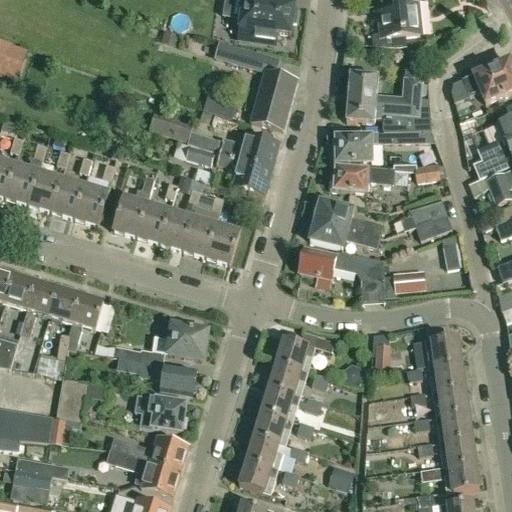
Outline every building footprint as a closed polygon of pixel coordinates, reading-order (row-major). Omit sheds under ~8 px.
[(278,36),(290,38),(292,25),(296,26),(298,11),(294,11),(294,9),(263,5),(263,0),(225,0),(225,1),(244,4),(238,42),(276,48),(278,36)] [(405,41),(417,39),(423,38),(418,6),(396,8),(397,12),(377,15),(380,39),(371,40),(373,50),(390,52),(399,52),(406,51),(405,41)] [(19,83),(28,54),(14,49),(14,47),(0,42),(0,79),(4,80),(4,78),(19,83)] [(265,60),(219,47),(214,64),(261,77),(265,60)] [(511,95),(511,67),(510,62),(462,83),(469,101),(480,96),(485,108),(511,95)] [(265,77),(261,92),(258,101),(291,110),(297,86),(265,77)] [(384,124),(383,137),(396,137),(422,137),(431,137),(429,104),(421,103),(422,84),(404,83),(402,102),(377,100),(378,81),(350,79),(347,111),(343,110),(343,123),(346,123),(346,126),(375,129),(375,123),(384,124)] [(234,114),(220,109),(222,104),(208,100),(203,115),(231,125),(234,114)] [(258,101),(256,110),(251,126),(284,135),(291,110),(258,101)] [(149,135),(187,147),(192,132),(154,119),(149,135)] [(511,121),(498,128),(504,143),(477,154),(482,166),(473,169),(479,184),(479,185),(485,183),(511,171),(511,121)] [(192,136),(188,148),(220,159),(273,174),(280,150),(247,140),(243,156),(223,150),(224,146),(192,136)] [(334,164),(337,164),(337,167),(371,167),(371,148),(393,147),(393,141),(396,141),(396,137),(383,137),(356,138),(356,142),(336,142),(337,154),(333,155),(334,164)] [(422,146),(422,137),(396,137),(396,141),(396,147),(422,146)] [(19,159),(23,144),(14,142),(10,156),(19,159)] [(273,174),(220,159),(188,148),(190,150),(185,164),(211,171),(214,158),(220,160),(218,168),(238,174),(233,190),(266,199),(273,174)] [(30,166),(28,173),(17,169),(6,203),(29,210),(40,176),(39,176),(46,151),(38,149),(34,162),(30,166)] [(65,172),(69,158),(61,156),(56,170),(65,172)] [(88,179),(92,165),(83,162),(79,176),(88,179)] [(17,169),(0,164),(0,201),(6,203),(17,169)] [(115,171),(106,169),(103,183),(111,186),(115,171)] [(438,169),(416,172),(415,177),(415,180),(417,187),(440,184),(438,169)] [(394,190),(395,175),(395,174),(394,174),(367,171),(366,176),(337,173),(335,183),(332,183),(330,195),(366,198),(367,187),(394,190)] [(495,210),(511,203),(509,195),(511,193),(511,175),(486,186),(489,193),(495,210)] [(40,176),(29,210),(52,217),(63,183),(40,176)] [(150,198),(155,183),(146,181),(142,195),(150,198)] [(86,190),(63,183),(52,217),(76,224),(86,190)] [(173,204),(178,190),(169,188),(165,202),(173,204)] [(109,197),(97,194),(86,190),(76,224),(99,231),(109,197)] [(196,211),(201,197),(192,194),(188,209),(196,211)] [(137,242),(148,208),(124,201),(114,235),(137,242)] [(210,216),(219,218),(223,204),(215,201),(210,216)] [(404,236),(416,232),(447,221),(442,205),(410,215),(412,220),(400,223),(404,236)] [(317,218),(315,225),(379,241),(382,231),(350,223),(352,214),(321,206),(320,207),(317,209),(315,215),(317,218)] [(148,208),(137,242),(161,249),(171,215),(148,208)] [(246,211),(237,208),(234,223),(242,225),(246,211)] [(171,215),(161,249),(184,256),(194,222),(197,212),(196,211),(188,209),(187,209),(184,219),(171,215)] [(194,222),(184,256),(207,263),(217,229),(220,219),(219,218),(210,216),(197,212),(194,222)] [(447,221),(416,232),(419,244),(451,234),(447,221)] [(511,223),(495,231),(500,246),(511,241),(511,223)] [(376,252),(379,241),(315,225),(313,233),(310,234),(308,240),(310,243),(310,244),(343,252),(345,244),(376,252)] [(217,229),(207,263),(230,270),(241,236),(217,229)] [(456,247),(443,248),(447,274),(459,272),(456,247)] [(336,260),(305,253),(299,278),(332,284),(334,274),(357,279),(361,284),(384,290),(384,284),(382,267),(337,256),(336,260)] [(511,265),(496,271),(502,288),(511,284),(511,265)] [(0,306),(6,308),(14,280),(0,275),(0,306)] [(425,295),(424,275),(393,278),(395,298),(425,295)] [(28,315),(36,286),(14,280),(6,308),(27,315),(28,315)] [(58,293),(36,286),(28,315),(27,315),(24,326),(20,339),(29,341),(36,317),(50,321),(58,293)] [(81,299),(58,293),(50,321),(72,328),(81,299)] [(511,295),(498,300),(501,316),(502,316),(511,312),(511,295)] [(60,338),(59,350),(68,352),(69,347),(77,350),(81,335),(91,338),(92,333),(96,335),(104,306),(81,299),(72,328),(68,340),(60,338)] [(511,312),(502,316),(506,328),(511,325),(511,312)] [(161,371),(163,358),(204,365),(208,336),(174,331),(172,345),(157,342),(155,356),(141,354),(140,356),(116,351),(106,351),(97,349),(94,358),(106,361),(134,367),(161,371)] [(429,372),(461,367),(457,342),(441,344),(440,333),(425,335),(427,346),(413,348),(416,373),(428,371),(429,372)] [(285,343),(277,368),(309,377),(316,353),(331,358),(335,345),(303,336),(300,347),(285,343)] [(0,343),(0,371),(10,374),(18,348),(0,343)] [(388,377),(390,351),(376,349),(375,375),(388,377)] [(66,365),(68,352),(59,350),(57,364),(66,365)] [(198,377),(161,371),(134,367),(132,377),(143,379),(143,382),(164,385),(162,396),(193,401),(194,399),(196,398),(197,390),(196,388),(198,377)] [(432,397),(464,392),(461,367),(429,372),(432,397)] [(277,368),(270,392),(301,401),(306,386),(309,377),(277,368)] [(422,384),(421,373),(406,375),(408,386),(422,384)] [(325,395),(329,384),(315,379),(311,390),(325,395)] [(64,383),(62,396),(86,400),(105,403),(108,391),(88,387),(64,383)] [(270,392),(262,416),(294,426),(299,410),(299,409),(301,401),(270,392)] [(433,406),(434,408),(436,422),(468,417),(464,392),(432,397),(433,406)] [(60,409),(84,413),(86,400),(62,396),(60,409)] [(424,398),(410,400),(411,410),(426,409),(424,398)] [(187,409),(152,403),(139,401),(136,417),(143,418),(141,432),(167,437),(168,433),(182,436),(183,434),(186,434),(188,422),(185,421),(187,409)] [(318,419),(321,407),(307,402),(303,414),(318,419)] [(84,413),(60,409),(57,423),(81,427),(84,413)] [(7,414),(2,444),(14,445),(19,416),(7,414)] [(19,416),(14,445),(25,446),(30,418),(19,416)] [(294,426),(262,416),(255,440),(286,450),(291,434),(294,426)] [(468,417),(436,422),(437,431),(439,447),(471,443),(468,417)] [(30,418),(25,446),(37,447),(42,420),(30,418)] [(42,420),(37,447),(49,448),(53,422),(42,420)] [(57,423),(53,422),(49,448),(69,449),(71,432),(80,434),(81,427),(57,423)] [(428,423),(414,425),(415,435),(430,433),(428,423)] [(311,443),(314,432),(300,428),(296,439),(311,443)] [(255,440),(248,464),(279,474),(284,458),(277,456),(279,449),(286,451),(286,450),(255,440)] [(110,453),(116,456),(183,477),(191,451),(158,441),(152,460),(146,458),(147,454),(119,445),(113,443),(110,453)] [(439,447),(441,457),(443,472),(474,468),(471,443),(439,447)] [(432,448),(417,450),(419,460),(433,458),(432,448)] [(306,456),(292,451),(289,463),(302,467),(306,456)] [(134,487),(143,490),(142,491),(175,501),(183,477),(116,456),(110,453),(106,467),(112,469),(113,467),(138,475),(134,487)] [(16,474),(52,481),(67,483),(69,472),(18,463),(16,474)] [(276,482),(279,474),(248,464),(240,489),(271,499),(276,482)] [(422,486),(445,482),(447,497),(478,493),(474,468),(443,472),(420,475),(422,486)] [(354,477),(335,471),(329,490),(348,496),(354,477)] [(50,496),(52,481),(16,474),(13,489),(30,492),(50,496)] [(296,491),(299,480),(285,476),(282,487),(296,491)] [(30,492),(28,507),(47,510),(50,496),(30,492)] [(417,511),(432,511),(432,510),(435,510),(434,498),(416,499),(417,511)] [(110,511),(168,511),(139,502),(135,511),(116,511),(111,510),(110,511)] [(0,511),(46,511),(31,509),(24,508),(20,507),(19,507),(2,504),(0,503),(0,511)]
